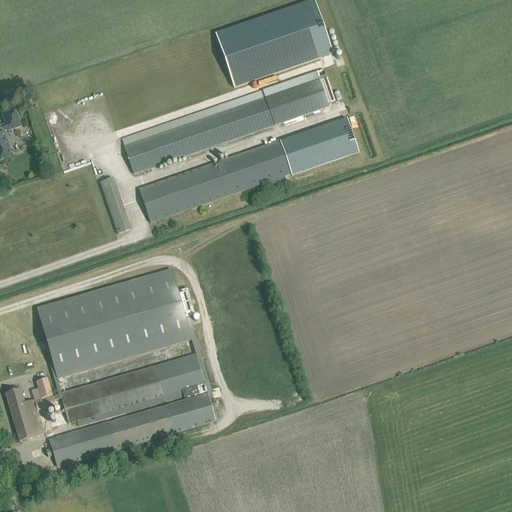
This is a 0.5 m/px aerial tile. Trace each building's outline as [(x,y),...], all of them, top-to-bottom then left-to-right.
[(333,55),(314,1),(216,35),(234,89),(333,55)] [(324,71),(122,140),(134,175),(329,108),(328,105),(336,103),(327,76),(326,77),(324,71)] [(0,160),(0,161),(10,157),(8,152),(11,150),(5,132),(7,131),(7,132),(22,127),(16,109),(1,115),(5,125),(0,126),(0,160)] [(287,183),(285,177),(292,175),(280,143),(139,191),(151,223),(268,183),(270,189),(287,183)] [(101,184),(118,235),(131,230),(113,179),(101,184)] [(184,391),(187,401),(49,440),(57,468),(215,422),(209,399),(213,398),(190,318),(196,317),(188,290),(178,292),(172,271),(37,310),(47,343),(44,344),(59,396),(53,397),(54,401),(61,399),(68,424),(184,391)] [(21,390),(6,395),(20,443),(42,436),(44,433),(39,415),(57,410),(54,401),(53,397),(53,396),(48,379),(36,383),(41,399),(25,403),(21,390)]
